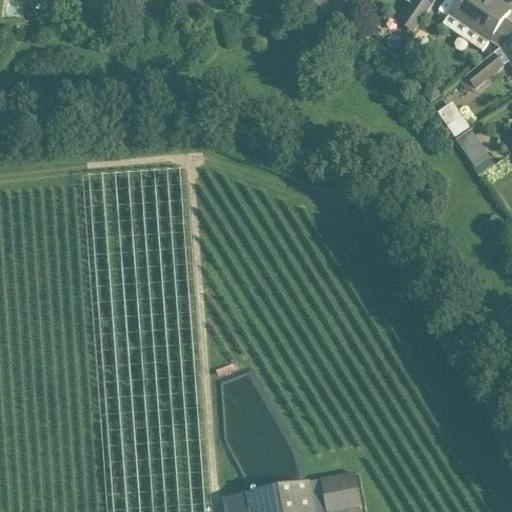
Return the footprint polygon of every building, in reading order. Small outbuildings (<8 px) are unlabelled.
[(190,0),(178,0),(179,10),(191,9),(190,0)] [(342,19),(355,0),(354,0),(337,0),(334,5),(339,8),(335,15),(342,19)] [(414,35),(432,8),(419,0),(418,0),(401,26),(414,35)] [(461,0),(450,17),(490,43),(511,12),(497,3),(496,5),(489,0),(461,0)] [(511,41),(494,56),(466,79),(476,91),(504,69),(503,68),(509,64),(511,67),(511,41)] [(398,59),(407,73),(416,66),(407,53),(398,59)] [(440,98),(443,86),(428,83),(425,96),(431,105),(440,98)] [(462,118),(447,128),(455,139),(469,129),(462,118)] [(480,146),(466,156),(475,170),(490,160),(480,146)] [(356,475),(321,481),(326,511),(350,511),(362,510),(356,475)] [(315,511),(310,484),(223,500),(224,511),(315,511)]
